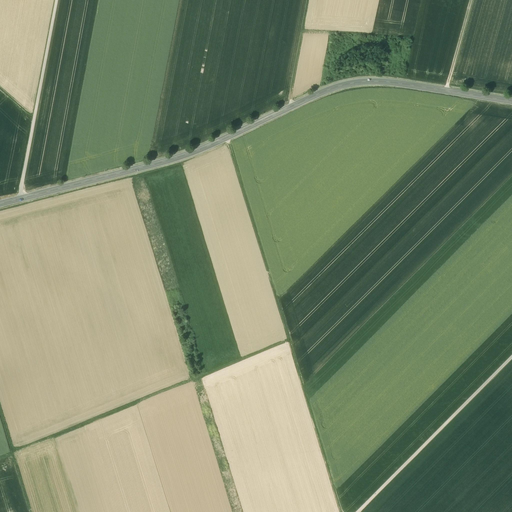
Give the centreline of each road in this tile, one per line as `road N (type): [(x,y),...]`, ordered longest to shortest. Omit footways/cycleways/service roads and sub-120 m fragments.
road 1 (tertiary): [(511,101),(355,82),(179,157),(0,204)]
road 2 (track): [(342,511),(227,137)]
road 3 (track): [(289,339),(0,458)]
road 4 (track): [(356,511),(511,356)]
road 5 (track): [(19,198),(56,0)]
